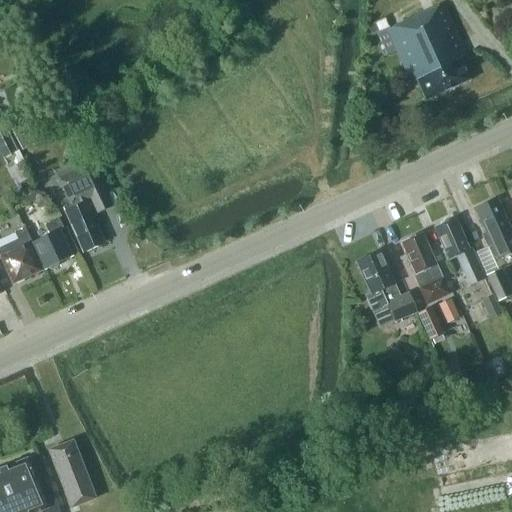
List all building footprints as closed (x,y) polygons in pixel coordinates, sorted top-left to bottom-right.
[(424,102),(469,81),(460,62),(464,60),(439,9),(387,33),(386,30),(376,35),(385,55),(395,50),(411,85),(415,83),(424,102)] [(30,117),(10,128),(21,150),(42,139),(30,117)] [(0,132),(0,148),(4,157),(16,152),(6,130),(0,132)] [(82,253),(103,244),(91,217),(111,207),(91,163),(58,178),(70,205),(62,209),(82,253)] [(511,235),(511,236),(496,201),(474,210),(485,234),(480,235),(486,248),(489,247),(495,260),(509,253),(511,260),(511,235)] [(482,280),(468,252),(454,219),(433,229),(442,249),(441,253),(446,262),(455,258),(459,267),(468,286),(482,280)] [(31,243),(33,247),(44,270),(46,269),(50,270),(56,267),(57,264),(71,257),(58,231),(62,229),(58,220),(44,226),(48,235),(31,243)] [(33,247),(31,243),(31,244),(24,229),(14,234),(17,241),(0,248),(0,264),(10,286),(15,284),(18,284),(23,282),(24,279),(40,272),(29,249),(33,247)] [(448,295),(421,234),(400,244),(409,264),(408,268),(412,277),(413,276),(426,305),(448,295)] [(379,253),(355,264),(369,293),(370,295),(364,298),(371,313),(386,307),(393,322),(415,313),(407,294),(399,298),(398,295),(383,262),(379,253)] [(496,303),(511,296),(500,270),(484,277),(496,303)] [(488,320),(501,315),(493,296),(481,301),(488,320)] [(458,319),(450,300),(437,305),(446,325),(458,319)] [(428,341),(443,335),(431,308),(416,315),(428,341)] [(464,386),(460,377),(449,381),(453,391),(464,386)] [(70,509),(94,500),(94,499),(72,442),(48,451),(70,509)] [(26,460),(0,469),(0,511),(38,511),(46,509),(26,460)]
